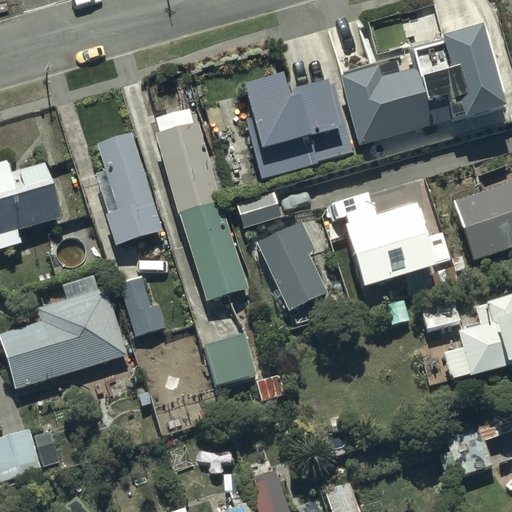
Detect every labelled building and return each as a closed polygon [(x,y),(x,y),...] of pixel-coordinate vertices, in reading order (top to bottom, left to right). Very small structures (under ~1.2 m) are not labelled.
[(438,51),(333,83),(354,152),(455,122),(456,125),(498,112),(474,33),(436,45),(438,51)] [(274,83),(235,95),(245,125),(241,127),(258,184),(314,167),(313,165),(350,154),(331,88),(322,91),(321,87),(287,97),(289,103),(281,105),(274,83)] [(187,111),(151,122),(156,137),(151,139),(203,305),(248,291),(197,125),(192,127),(187,111)] [(129,136),(93,147),(102,175),(92,178),(105,216),(102,217),(112,249),(160,234),(129,136)] [(4,168),(0,169),(0,252),(19,247),(16,234),(56,223),(41,168),(7,178),(4,168)] [(469,265),(511,250),(511,183),(448,205),(469,265)] [(272,196),(233,207),(240,231),(279,220),(272,196)] [(409,212),(339,232),(357,294),(427,274),(409,212)] [(315,254),(298,225),(253,248),(285,316),(325,296),(307,258),(315,254)] [(140,280),(118,287),(134,340),(165,330),(158,308),(150,310),(140,280)] [(103,290),(34,311),(38,326),(0,337),(0,347),(13,392),(124,359),(103,290)] [(456,331),(461,349),(438,356),(446,382),(467,376),(467,378),(511,364),(511,294),(473,306),(478,325),(456,331)] [(453,302),(417,311),(423,333),(459,324),(453,302)] [(243,335),(200,348),(213,391),(256,377),(243,335)] [(441,424),(456,478),(490,469),(474,414),(441,424)] [(0,483),(41,472),(37,459),(50,455),(43,431),(30,435),(29,433),(0,441),(0,483)] [(246,481),(255,511),(285,511),(274,472),(246,481)] [(356,511),(347,485),(322,493),(328,511),(356,511)] [(252,511),(248,498),(230,504),(232,510),(224,511),(252,511)]
